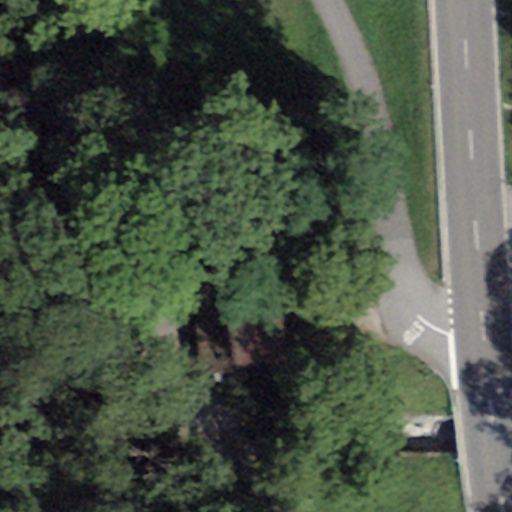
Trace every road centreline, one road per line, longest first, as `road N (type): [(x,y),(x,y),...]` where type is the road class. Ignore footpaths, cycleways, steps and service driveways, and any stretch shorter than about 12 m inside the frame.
road 1 (unclassified): [(315,0),(415,306),(428,324),(482,339)]
road 2 (secondary): [(463,0),(482,339)]
road 3 (secondary): [(482,339),(503,511)]
